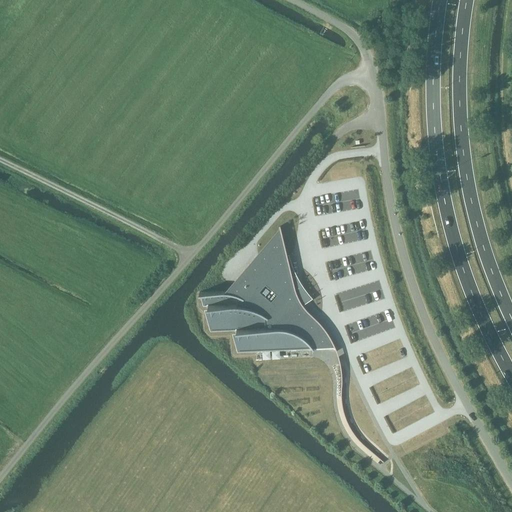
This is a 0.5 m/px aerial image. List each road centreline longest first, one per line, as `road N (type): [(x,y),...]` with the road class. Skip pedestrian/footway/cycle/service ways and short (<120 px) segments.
road 1 (unclassified): [(291,0),(364,48),(412,284),(443,360),(511,479)]
road 2 (trunk): [(440,0),(434,130),(442,191),(472,293),(511,374)]
road 3 (trunk): [(511,319),(467,180),(459,105),(467,0)]
